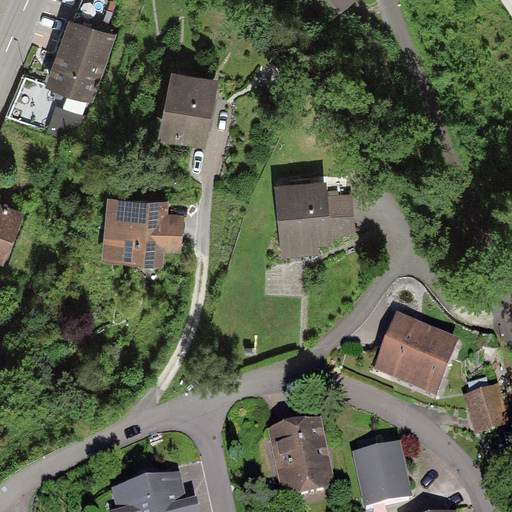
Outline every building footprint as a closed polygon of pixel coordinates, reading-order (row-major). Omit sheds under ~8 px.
[(311,0),(329,17),(345,0),(311,0)] [(121,28),(69,11),(61,32),(45,80),(98,98),(121,28)] [(223,75),(174,62),(157,130),(206,142),(210,125),(223,75)] [(276,177),(282,253),(321,249),(320,237),(356,235),(353,194),(331,195),(329,173),(276,177)] [(102,254),(166,259),(167,248),(184,250),(187,211),(169,209),(170,196),(107,191),(102,254)] [(0,255),(1,256),(24,204),(0,193),(0,255)] [(398,317),(377,369),(436,393),(458,341),(398,317)] [(492,389),(466,396),(475,431),(501,424),(492,389)] [(322,418),(268,430),(284,501),(338,489),(330,456),(322,418)] [(400,444),(354,454),(366,507),(376,505),(413,497),(400,444)] [(179,475),(113,490),(117,511),(114,511),(198,511),(196,500),(186,503),(179,475)]
